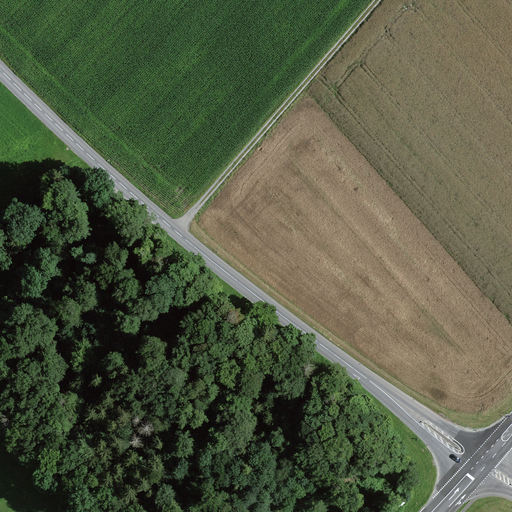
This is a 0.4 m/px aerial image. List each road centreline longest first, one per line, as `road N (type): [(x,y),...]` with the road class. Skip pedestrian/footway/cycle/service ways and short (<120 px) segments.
road 1 (tertiary): [(481,464),(139,203),(0,68)]
road 2 (track): [(379,0),(177,232)]
road 3 (track): [(19,270),(69,251),(139,203)]
